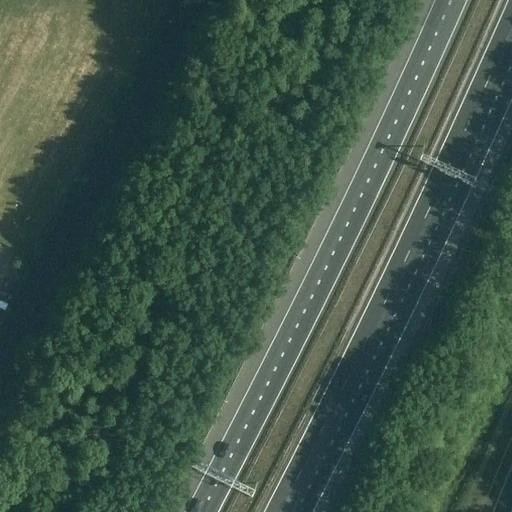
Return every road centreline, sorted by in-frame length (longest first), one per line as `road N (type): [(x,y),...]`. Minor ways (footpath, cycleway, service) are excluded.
road 1 (motorway): [(450,0),(200,511)]
road 2 (motorway): [(277,511),(511,24)]
